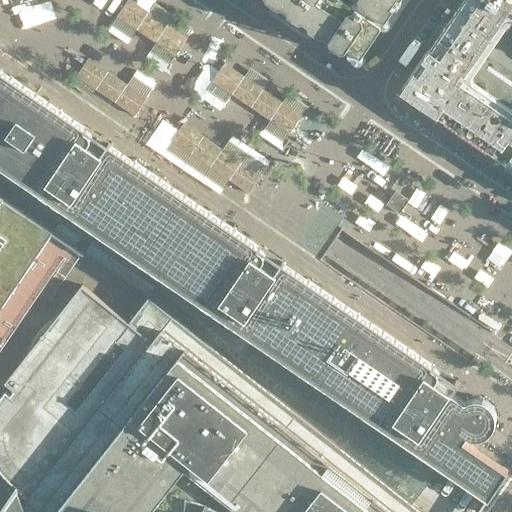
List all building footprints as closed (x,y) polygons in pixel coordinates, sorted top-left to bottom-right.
[(140,0),(133,0),(122,15),(178,54),(192,36),(140,0)] [(268,0),(337,46),(337,45),(352,55),(361,54),(362,55),(366,48),(371,51),(384,33),(384,31),(387,26),(392,25),(409,0),(268,0)] [(511,0),(463,0),(401,91),(444,121),(495,156),(505,163),(511,153),(511,0)] [(88,59),(76,77),(134,117),(146,100),(88,59)] [(305,113),(231,61),(218,79),(292,131),(305,113)] [(0,511),(6,511),(18,495),(9,487),(0,478),(0,477),(0,353),(59,268),(69,275),(83,254),(150,300),(410,504),(427,482),(439,465),(488,498),(508,470),(464,440),(467,435),(473,437),(482,436),(490,432),(495,425),(496,416),(493,407),(487,401),(479,398),(470,398),(465,401),(458,397),(452,392),(459,382),(294,270),(101,138),(0,68),(0,511)] [(261,177),(184,125),(171,144),(248,195),(261,177)] [(328,185),(340,191),(348,174),(336,168),(328,185)] [(400,214),(409,200),(395,191),(386,205),(400,214)] [(419,511),(410,504),(150,300),(128,329),(81,293),(4,390),(14,398),(10,403),(5,400),(0,405),(0,477),(0,478),(9,487),(18,495),(6,511),(419,511)]
